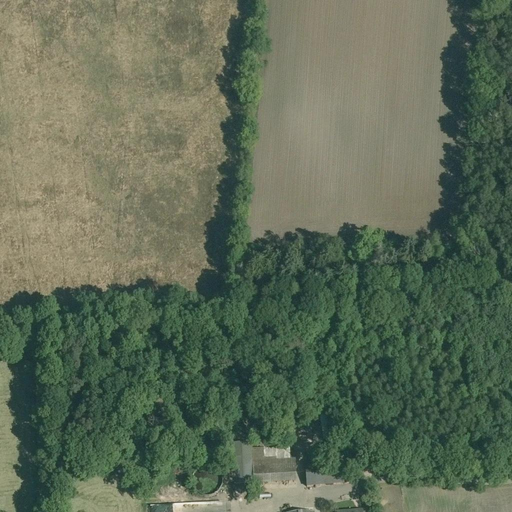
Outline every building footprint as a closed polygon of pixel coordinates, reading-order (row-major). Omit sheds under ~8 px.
[(322,415),(323,437),(335,436),(334,415),(322,415)] [(250,459),(229,460),(230,478),(235,477),(235,487),(252,486),(250,459)] [(295,462),(252,464),(253,486),(296,483),(296,477),(295,462)] [(313,465),(305,466),(307,488),(349,484),(348,462),(313,465)] [(215,469),(214,469),(213,468),(211,468),(209,467),(207,467),(204,467),(203,468),(200,469),(198,470),(196,472),(195,473),(194,475),(193,477),(192,479),(192,481),(192,483),(192,486),(193,488),(194,490),(195,491),(196,493),(197,494),(199,495),(201,497),(204,498),(207,498),(210,498),(212,497),(214,496),(217,495),(218,493),(220,492),(221,490),(222,488),(222,486),(223,484),(223,482),(223,481),(222,479),(222,478),(221,476),(220,474),(218,472),(217,470),(215,469)]
